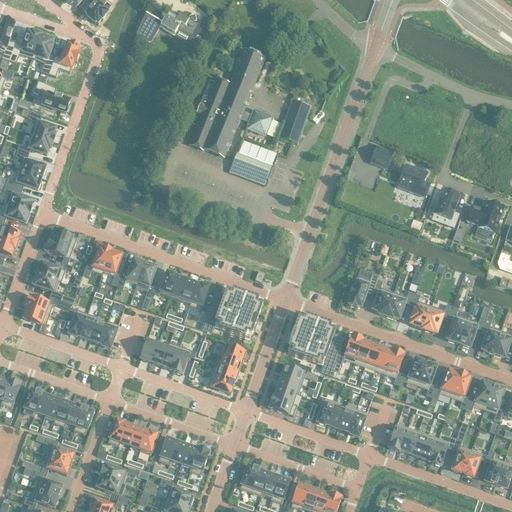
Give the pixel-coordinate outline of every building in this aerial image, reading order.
[(65,0),(65,1),(71,5),(72,4),(77,8),(83,0),(90,0),(90,1),(90,0),(65,0)] [(95,4),(86,16),(88,18),(87,19),(95,25),(96,24),(98,26),(101,21),(102,22),(107,15),(106,15),(112,7),(104,0),(90,0),(90,1),(95,4)] [(162,17),(161,17),(161,18),(161,19),(161,20),(162,20),(162,21),(163,21),(164,21),(160,27),(166,30),(165,32),(173,37),(174,35),(176,36),(179,32),(191,39),(182,54),(192,60),(204,38),(208,32),(200,28),(193,23),(196,22),(195,16),(189,18),(190,22),(188,21),(180,16),(175,23),(174,22),(176,20),(169,16),(167,18),(166,18),(166,17),(165,17),(165,16),(164,16),(163,16),(162,16),(162,17)] [(145,17),(136,36),(148,43),(158,25),(145,17)] [(0,51),(4,53),(1,60),(9,63),(15,44),(9,42),(9,40),(9,41),(12,34),(11,34),(14,26),(12,25),(12,24),(4,21),(4,22),(2,21),(0,25),(0,51)] [(15,44),(9,63),(16,65),(20,55),(32,60),(40,36),(32,33),(32,34),(27,33),(22,47),(15,44)] [(40,36),(32,60),(33,60),(44,64),(41,74),(49,77),(55,58),(48,56),(48,55),(49,56),(52,46),(53,42),(41,37),(40,36)] [(55,58),(49,77),(56,79),(59,71),(69,75),(74,63),(76,64),(80,55),(77,54),(79,47),(71,44),(71,46),(67,45),(64,52),(62,57),(63,57),(61,61),(55,58)] [(209,99),(204,97),(197,115),(200,116),(202,117),(189,147),(203,153),(203,152),(224,160),(240,121),(254,87),(258,85),(260,80),(258,76),(265,60),(244,52),(240,62),(230,87),(216,81),(209,99)] [(217,63),(230,69),(233,62),(220,57),(217,63)] [(0,89),(2,90),(6,79),(11,81),(13,74),(2,70),(0,76),(0,89)] [(38,83),(35,90),(42,93),(38,105),(51,109),(50,110),(57,112),(58,112),(65,115),(66,112),(67,112),(70,105),(69,104),(70,102),(62,99),(62,98),(55,96),(54,96),(56,89),(38,83)] [(163,100),(165,101),(167,101),(169,100),(170,98),(170,96),(169,94),(168,93),(165,92),(163,93),(162,94),(161,96),(161,99),(163,100)] [(298,146),(311,108),(292,102),(279,139),(298,146)] [(247,132),(265,139),(273,119),(254,112),(247,132)] [(31,114),(28,120),(34,122),(29,136),(31,137),(32,136),(53,144),(55,136),(54,136),(56,130),(40,124),(42,118),(31,114)] [(19,146),(17,152),(29,156),(31,151),(46,156),(48,150),(50,151),(53,144),(32,136),(31,137),(27,149),(19,146)] [(387,171),(393,154),(377,148),(371,165),(387,171)] [(17,152),(15,158),(23,161),(19,171),(19,172),(41,180),(43,176),(44,176),(46,170),(45,170),(45,169),(27,162),(29,156),(17,152)] [(254,184),(261,187),(264,188),(272,169),(240,157),(236,155),(233,165),(229,175),(240,179),(254,184)] [(405,167),(397,189),(426,199),(430,186),(424,183),(427,175),(405,167)] [(7,180),(5,186),(17,190),(19,185),(37,191),(38,190),(39,190),(41,184),(40,184),(41,180),(19,172),(19,171),(17,171),(13,182),(7,180)] [(5,186),(3,192),(9,194),(5,205),(29,214),(30,215),(33,207),(32,206),(33,202),(15,196),(17,190),(5,186)] [(442,192),(433,215),(449,221),(447,227),(454,229),(458,216),(453,214),(453,213),(454,213),(456,206),(459,198),(442,192)] [(471,209),(466,223),(478,227),(477,230),(494,236),(504,209),(487,203),(483,213),(471,209)] [(0,215),(0,222),(4,224),(6,218),(25,225),(26,224),(29,218),(28,218),(29,214),(5,205),(1,216),(0,215)] [(413,221),(409,232),(418,236),(422,225),(413,221)] [(0,222),(0,240),(17,247),(18,242),(18,241),(20,236),(2,230),(4,224),(0,222)] [(50,242),(49,243),(73,251),(77,240),(54,232),(54,233),(53,233),(51,239),(52,239),(51,242),(50,242)] [(0,252),(12,257),(14,252),(15,252),(17,247),(0,240),(0,252)] [(49,243),(46,253),(64,260),(62,265),(67,267),(73,251),(49,243)] [(87,266),(83,277),(89,279),(91,274),(102,278),(103,276),(103,275),(111,252),(103,250),(99,249),(93,268),(87,266)] [(111,252),(103,275),(103,276),(114,279),(111,287),(117,289),(121,278),(115,276),(122,257),(121,257),(121,256),(115,254),(115,255),(111,253),(111,252)] [(501,252),(497,263),(499,270),(511,274),(511,265),(504,263),(507,254),(501,252)] [(121,278),(117,289),(123,291),(126,283),(136,287),(137,287),(145,265),(140,264),(140,263),(135,261),(134,262),(133,261),(127,280),(121,278)] [(38,271),(37,276),(59,283),(59,284),(61,285),(65,273),(71,275),(73,269),(67,267),(62,265),(56,263),(54,269),(41,264),(40,265),(38,271)] [(136,287),(135,290),(136,290),(147,294),(145,299),(151,301),(153,296),(155,290),(149,288),(156,269),(155,269),(155,268),(149,266),(149,267),(145,265),(137,287),(136,287)] [(258,273),(255,282),(261,284),(264,275),(258,273)] [(155,290),(153,296),(159,298),(159,296),(170,299),(177,279),(175,278),(175,276),(167,274),(161,292),(155,290)] [(351,290),(348,298),(351,299),(348,306),(356,309),(357,308),(361,309),(363,302),(364,302),(366,296),(365,296),(366,294),(372,296),(373,293),(373,294),(377,282),(378,278),(371,275),(369,282),(358,278),(354,291),(351,290)] [(35,279),(32,286),(33,286),(33,287),(52,294),(50,299),(55,301),(61,303),(63,297),(55,295),(59,284),(59,283),(37,276),(35,280),(35,279)] [(177,279),(170,299),(180,303),(187,282),(177,279)] [(511,291),(511,282),(502,279),(499,287),(511,291)] [(187,282),(180,303),(190,306),(198,286),(187,282)] [(377,282),(373,294),(378,295),(372,311),(378,314),(378,315),(385,318),(393,294),(380,290),(382,284),(377,282)] [(190,306),(189,308),(189,309),(206,315),(208,309),(202,307),(209,289),(201,286),(201,287),(198,286),(190,306)] [(201,332),(207,334),(221,294),(215,292),(201,332)] [(393,294),(385,318),(392,320),(393,319),(399,321),(404,305),(410,307),(414,295),(408,293),(406,299),(393,294)] [(226,296),(214,329),(244,340),(246,336),(251,338),(254,330),(257,322),(256,322),(261,308),(256,307),(257,303),(233,294),(231,298),(226,296)] [(411,321),(410,326),(423,330),(423,331),(431,308),(418,303),(420,297),(414,295),(410,307),(416,309),(415,312),(414,312),(411,321)] [(29,298),(26,309),(26,310),(27,309),(50,318),(53,309),(70,315),(71,310),(72,307),(61,303),(55,301),(50,299),(48,305),(29,298)] [(423,330),(422,331),(423,331),(432,335),(432,334),(436,335),(442,318),(448,320),(452,309),(446,306),(444,312),(431,308),(423,331),(423,330)] [(24,313),(22,318),(23,318),(23,320),(46,328),(50,318),(27,309),(26,310),(25,313),(24,313)] [(454,322),(447,341),(448,342),(448,343),(454,345),(454,344),(458,345),(467,321),(456,317),(458,311),(452,309),(448,320),(454,322)] [(75,318),(68,336),(76,339),(77,338),(79,339),(88,316),(71,310),(70,315),(69,316),(75,318)] [(88,316),(79,339),(90,343),(97,322),(98,320),(88,316)] [(467,321),(458,345),(462,347),(462,348),(468,350),(468,349),(469,349),(476,330),(482,332),(486,321),(480,319),(478,325),(467,321)] [(291,343),(289,351),(294,353),(292,357),(322,368),(334,335),(329,333),(330,329),(305,320),(304,324),(299,322),(294,336),(291,343)] [(488,334),(481,351),(488,354),(487,355),(492,357),(501,333),(490,329),(492,323),(486,321),(482,332),(488,334)] [(97,322),(90,343),(100,346),(107,326),(107,325),(97,322)] [(107,326),(100,346),(103,347),(102,348),(110,351),(119,327),(108,323),(107,325),(107,326)] [(501,333),(492,357),(493,357),(493,356),(500,359),(500,358),(504,359),(510,343),(511,343),(511,336),(511,337),(501,333)] [(339,337),(325,376),(331,378),(336,365),(340,354),(345,339),(339,337)] [(340,354),(336,365),(341,367),(343,362),(354,366),(362,343),(363,343),(363,342),(362,342),(352,338),(345,356),(340,354)] [(148,340),(141,361),(151,364),(159,344),(148,340)] [(362,343),(354,366),(364,369),(372,346),(363,343),(362,343)] [(159,344),(151,364),(161,368),(169,348),(168,347),(159,344)] [(169,348),(161,368),(171,372),(172,372),(180,349),(169,345),(168,347),(169,348)] [(222,346),(218,357),(223,359),(241,365),(245,354),(222,346)] [(372,346),(364,369),(374,373),(382,350),(372,346)] [(171,372),(171,373),(182,377),(189,358),(194,360),(196,355),(180,349),(172,372),(171,372)] [(382,350),(374,373),(384,377),(393,353),(392,353),(382,350)] [(393,353),(384,377),(395,380),(393,386),(399,388),(401,382),(403,376),(397,374),(404,356),(393,352),(392,353),(393,353)] [(219,368),(219,369),(237,375),(241,365),(223,359),(219,368)] [(403,376),(401,382),(417,388),(425,365),(422,364),(423,363),(415,360),(409,378),(403,376)] [(425,365),(417,388),(428,392),(426,397),(432,399),(436,388),(430,386),(436,368),(429,365),(428,366),(425,365)] [(215,367),(211,377),(234,386),(234,385),(237,375),(219,369),(219,368),(215,367)] [(285,369),(281,379),(302,387),(306,376),(285,369)] [(436,388),(432,399),(437,401),(439,396),(450,400),(459,375),(455,374),(455,373),(449,371),(449,372),(448,371),(441,390),(436,388)] [(459,375),(450,400),(462,404),(460,409),(465,411),(469,400),(464,398),(471,379),(467,378),(467,377),(459,374),(459,375)] [(211,377),(207,388),(230,396),(232,391),(234,386),(211,377)] [(281,379),(277,390),(295,396),(298,397),(302,387),(281,379)] [(0,380),(0,401),(2,402),(9,384),(8,384),(0,380)] [(2,402),(0,407),(1,407),(11,411),(13,406),(20,388),(20,387),(9,383),(8,384),(9,384),(2,402)] [(469,400),(465,411),(471,413),(473,408),(484,412),(493,387),(489,386),(489,385),(483,383),(483,384),(482,383),(475,402),(469,400)] [(493,387),(484,412),(495,416),(494,421),(499,423),(501,418),(503,412),(498,410),(504,391),(503,391),(504,390),(498,388),(497,389),(493,387)] [(273,399),(291,406),(297,408),(297,407),(298,408),(302,399),(298,397),(295,396),(277,390),(274,399),(273,399)] [(24,410),(23,415),(33,419),(34,419),(35,414),(41,396),(42,396),(42,395),(36,393),(36,394),(31,392),(24,410)] [(41,396),(35,414),(45,417),(45,418),(52,399),(42,396),(41,396)] [(323,406),(317,424),(324,427),(325,426),(328,427),(334,409),(335,409),(336,404),(319,398),(317,404),(323,406)] [(45,417),(44,420),(54,423),(54,424),(62,403),(52,399),(45,418),(45,417)] [(273,399),(269,410),(276,413),(282,415),(293,418),(297,408),(291,406),(273,399)] [(54,423),(53,426),(54,426),(64,429),(64,430),(66,425),(65,425),(72,406),(62,403),(54,424),(54,423)] [(503,412),(501,418),(511,421),(511,405),(509,414),(503,412)] [(72,406),(65,425),(66,425),(75,428),(76,428),(82,410),(72,406)] [(344,412),(338,431),(348,434),(356,411),(346,408),(345,408),(344,412)] [(75,428),(74,433),(85,437),(86,432),(93,414),(87,412),(87,411),(82,410),(82,409),(82,410),(76,428),(75,428)] [(334,409),(328,427),(338,431),(344,412),(335,409),(334,409)] [(356,411),(348,434),(351,435),(350,436),(358,439),(360,435),(367,415),(356,411)] [(109,440),(108,445),(119,449),(120,444),(126,426),(124,425),(124,424),(116,421),(109,440)] [(126,426),(120,444),(130,448),(137,429),(126,426)] [(390,446),(388,450),(399,454),(400,454),(400,453),(399,453),(408,430),(397,426),(390,446)] [(137,429),(130,448),(140,451),(147,433),(137,429)] [(408,430),(399,453),(400,453),(410,456),(418,433),(408,430)] [(140,451),(139,454),(150,458),(151,455),(157,437),(158,436),(150,433),(149,434),(147,433),(140,451)] [(418,433),(410,456),(420,460),(428,437),(418,433)] [(428,437),(420,460),(429,463),(430,463),(438,441),(428,437)] [(429,463),(429,464),(430,465),(440,468),(447,450),(452,452),(456,441),(451,439),(449,444),(438,441),(430,463),(429,463)] [(47,440),(45,446),(50,448),(46,458),(69,466),(71,463),(71,464),(74,456),(56,449),(58,444),(47,440)] [(160,459),(158,463),(169,467),(170,467),(171,463),(171,462),(177,444),(167,440),(160,459)] [(458,454),(452,472),(459,475),(460,474),(463,475),(471,452),(460,448),(462,443),(456,441),(452,452),(458,454)] [(177,444),(171,462),(171,463),(181,466),(187,448),(177,444)] [(187,448),(181,466),(191,469),(191,470),(198,451),(197,451),(187,448)] [(191,469),(189,474),(200,478),(202,473),(204,467),(206,461),(209,454),(198,450),(197,450),(197,451),(198,451),(191,470),(191,469)] [(471,452),(463,475),(466,476),(465,477),(473,480),(479,462),(485,464),(487,458),(471,452)] [(491,466),(485,483),(490,485),(495,487),(496,487),(495,487),(503,464),(493,460),(495,455),(489,452),(487,458),(485,464),(491,466)] [(46,458),(41,474),(47,476),(49,471),(66,477),(69,470),(68,469),(69,466),(46,458)] [(511,466),(503,464),(495,487),(496,487),(503,490),(503,489),(506,490),(508,484),(509,484),(511,479),(510,478),(511,473),(511,466)] [(100,478),(101,478),(123,486),(123,485),(127,475),(105,467),(103,471),(103,470),(100,478)] [(240,491),(250,495),(259,472),(253,470),(248,468),(246,473),(243,480),(244,480),(240,491)] [(129,469),(127,475),(138,479),(140,473),(129,469)] [(35,472),(33,478),(39,480),(35,491),(58,499),(58,500),(58,499),(60,494),(62,488),(45,482),(47,476),(41,474),(35,472)] [(259,472),(250,495),(261,499),(269,476),(259,472)] [(269,476),(261,499),(262,496),(271,500),(270,502),(271,502),(279,479),(269,476)] [(98,482),(96,488),(97,488),(97,489),(104,492),(109,494),(119,497),(117,503),(123,505),(128,507),(130,501),(121,498),(125,487),(125,486),(123,485),(123,486),(101,478),(100,478),(99,482),(98,482)] [(290,483),(279,479),(271,502),(281,506),(290,483)] [(162,481),(160,486),(168,490),(165,501),(189,509),(191,505),(191,506),(194,499),(193,499),(193,498),(171,490),(173,485),(162,481)] [(291,509),(298,511),(301,511),(309,490),(299,486),(291,509)] [(313,511),(320,494),(309,490),(301,511),(302,511),(303,511),(305,511),(313,511)] [(24,505),(29,507),(35,509),(37,504),(42,505),(41,506),(47,508),(48,507),(54,510),(58,499),(35,491),(31,501),(26,499),(24,505)] [(329,497),(320,494),(313,511),(324,511),(330,496),(329,497)] [(341,500),(330,496),(324,511),(336,511),(338,507),(341,500)] [(93,501),(90,509),(91,509),(90,511),(116,511),(117,510),(121,511),(123,505),(117,503),(115,508),(93,501)] [(150,511),(188,511),(189,509),(165,501),(161,511),(152,509),(150,511)]
